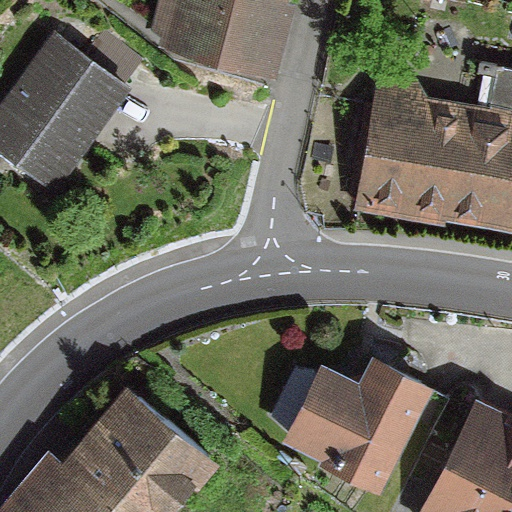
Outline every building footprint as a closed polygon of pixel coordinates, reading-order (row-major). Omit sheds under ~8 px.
[(271,0),(183,0),(170,48),(266,73),(268,68),(254,65),(271,0)] [(109,82),(112,77),(53,35),(0,109),(0,150),(39,178),(109,82)] [(371,104),(355,194),(511,220),(511,69),(465,61),(455,119),(419,112),(402,98),(402,95),(407,94),(410,91),(411,86),(409,82),(405,80),(384,76),(385,74),(377,73),(371,104)] [(443,396),(440,395),(374,362),(365,380),(346,387),(317,372),(290,366),(267,415),(287,432),(329,453),(325,460),(368,481),(409,396),(437,410),(443,396)] [(125,389),(83,437),(62,462),(53,454),(3,511),(172,511),(213,464),(125,389)] [(508,511),(511,505),(511,427),(472,408),(419,511),(508,511)]
